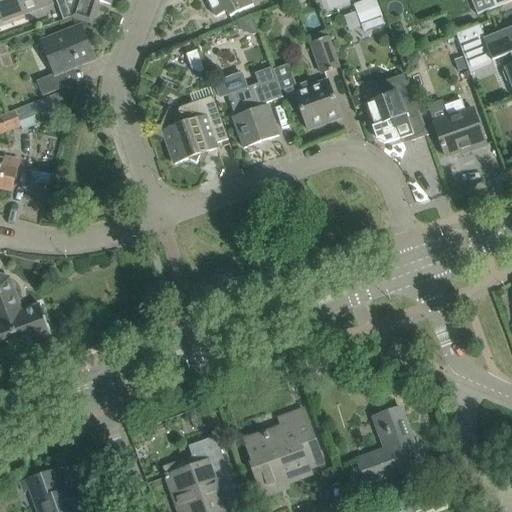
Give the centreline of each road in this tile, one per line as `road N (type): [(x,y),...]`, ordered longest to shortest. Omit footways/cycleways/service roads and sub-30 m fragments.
road 1 (unclassified): [(92,384),(419,264)]
road 2 (residential): [(419,264),(384,177),(352,157),(331,157),(160,220)]
road 3 (residential): [(148,0),(116,98),(160,220)]
road 4 (unclassified): [(511,391),(466,370),(451,351),(419,264)]
road 5 (residential): [(160,220),(66,243),(0,232)]
road 6 (residential): [(138,511),(92,384)]
